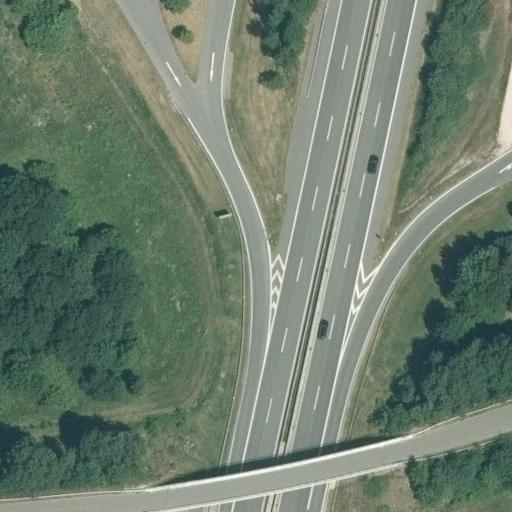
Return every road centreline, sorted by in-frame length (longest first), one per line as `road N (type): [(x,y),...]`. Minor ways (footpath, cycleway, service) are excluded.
road 1 (motorway): [(294,511),(404,0)]
road 2 (motorway): [(355,0),(247,511)]
road 3 (unclassified): [(104,511),(274,486),(511,420)]
